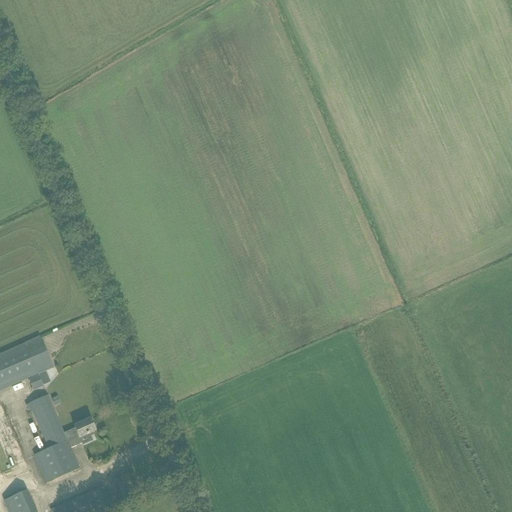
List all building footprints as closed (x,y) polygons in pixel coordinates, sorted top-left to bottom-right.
[(0,354),(0,391),(28,380),(33,391),(34,390),(43,386),(38,375),(52,368),(39,338),(0,354)] [(28,404),(25,405),(28,411),(30,410),(31,411),(36,423),(41,434),(47,449),(39,453),(33,455),(46,484),(80,469),(70,449),(81,444),(79,439),(86,436),(95,432),(89,420),(80,424),(80,423),(73,426),(74,429),(64,433),(47,395),(28,404)] [(57,396),(51,399),(55,406),(60,404),(57,396)] [(115,480),(122,497),(135,492),(127,475),(115,480)] [(48,510),(49,511),(90,511),(107,505),(99,488),(48,510)] [(3,501),(7,511),(34,511),(26,491),(3,501)]
